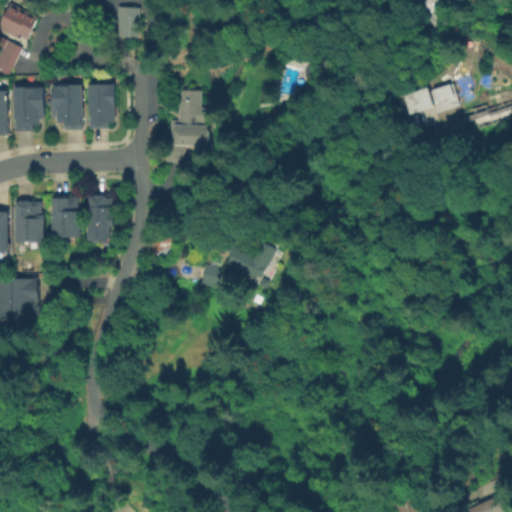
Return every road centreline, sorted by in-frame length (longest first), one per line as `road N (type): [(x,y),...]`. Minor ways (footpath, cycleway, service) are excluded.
road 1 (residential): [(253,511),(195,461),(92,409),(88,379),(118,291)]
road 2 (residential): [(118,291),(143,219),(142,66)]
road 3 (residential): [(140,156),(0,169)]
